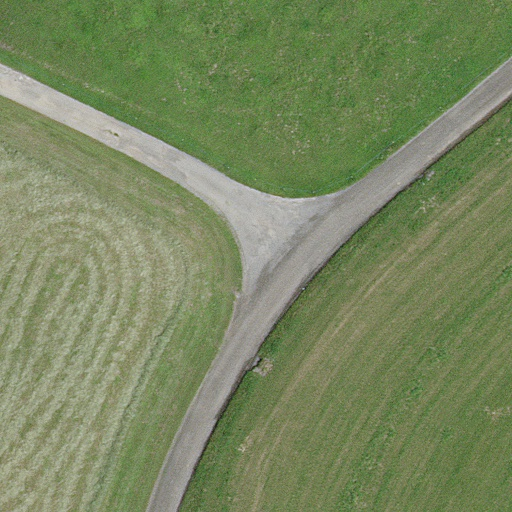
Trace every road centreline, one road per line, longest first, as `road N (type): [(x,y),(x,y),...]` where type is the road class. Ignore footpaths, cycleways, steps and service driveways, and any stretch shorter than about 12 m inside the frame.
road 1 (track): [(161,511),(183,452),(243,341),(312,250),(511,66)]
road 2 (track): [(312,250),(191,165),(0,76)]
